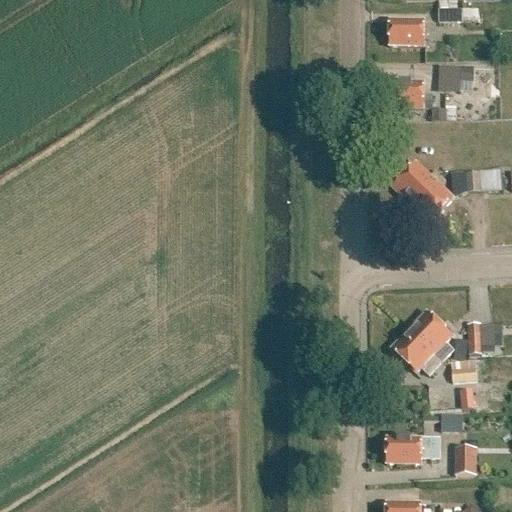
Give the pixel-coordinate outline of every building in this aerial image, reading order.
[(437,12),(438,25),(462,25),(462,11),(437,12)] [(390,24),(389,50),(424,50),(424,49),(432,49),(432,42),(424,42),(424,24),(390,24)] [(460,70),(460,85),(474,85),(474,70),(460,70)] [(389,112),(423,112),(423,111),(432,112),(432,99),(423,99),(424,86),(389,86),(389,112)] [(431,112),(431,125),(446,125),(446,112),(431,112)] [(416,167),(392,192),(411,209),(441,178),(435,173),(430,179),(416,167)] [(466,177),(466,196),(481,195),(481,194),(502,193),(501,173),(480,174),(480,177),(466,177)] [(440,189),(446,183),(441,178),(411,209),(429,227),(453,202),(440,189)] [(427,315),(408,335),(441,367),(454,354),(446,346),(452,339),(427,315)] [(467,328),(469,359),(483,358),(480,327),(467,328)] [(408,335),(391,352),(416,377),(420,372),(429,380),(441,367),(408,335)] [(477,366),(453,367),(454,387),(478,386),(477,366)] [(474,413),(473,394),(461,395),(462,414),(474,413)] [(387,441),(386,467),(421,468),(421,462),(439,462),(439,442),(387,441)] [(476,480),(476,453),(455,452),(454,480),(476,480)]
